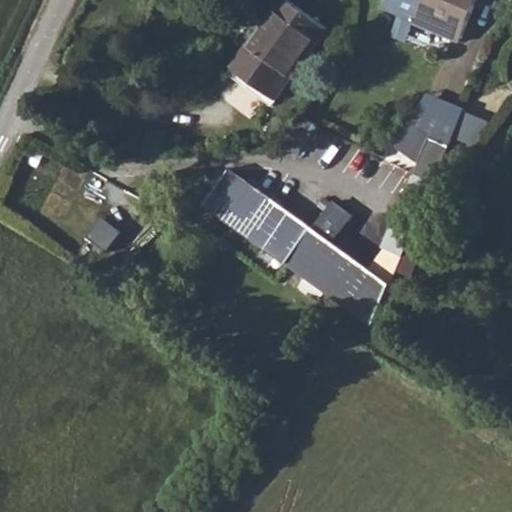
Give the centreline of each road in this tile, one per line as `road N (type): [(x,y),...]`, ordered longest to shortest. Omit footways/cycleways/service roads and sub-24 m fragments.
road 1 (unknown): [(286,174),(358,198),(395,188),(451,104),(495,0)]
road 2 (tertiary): [(64,0),(0,143)]
road 3 (unknown): [(30,75),(108,112),(173,130)]
